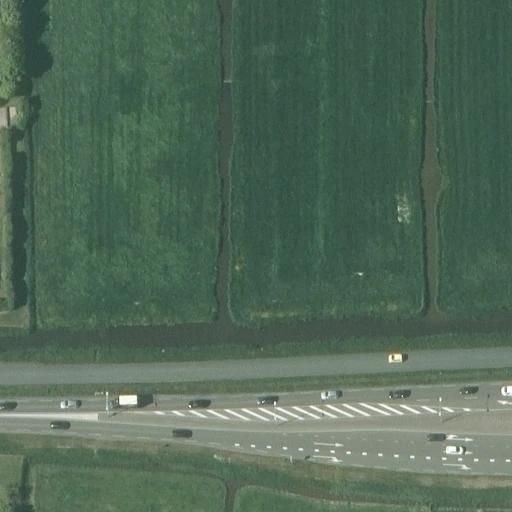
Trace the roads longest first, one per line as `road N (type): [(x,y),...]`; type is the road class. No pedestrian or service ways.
road 1 (unclassified): [(0,375),(511,358)]
road 2 (primary): [(77,417),(181,434),(511,453)]
road 3 (primary): [(511,394),(77,417)]
